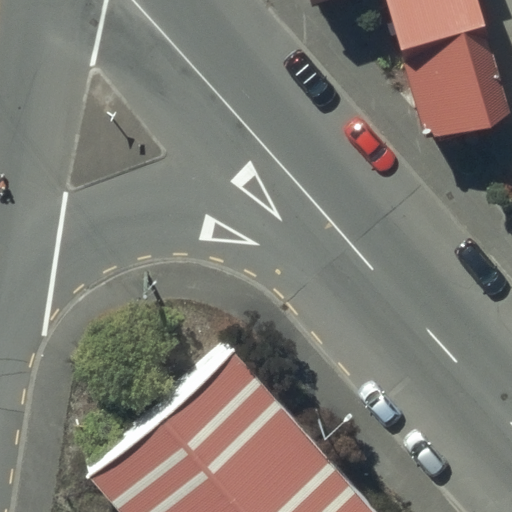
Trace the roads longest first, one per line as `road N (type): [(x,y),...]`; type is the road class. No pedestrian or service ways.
road 1 (tertiary): [(347,229),(197,200),(146,206),(62,250),(0,303)]
road 2 (tertiary): [(347,229),(142,0)]
road 3 (tertiary): [(511,413),(347,229)]
